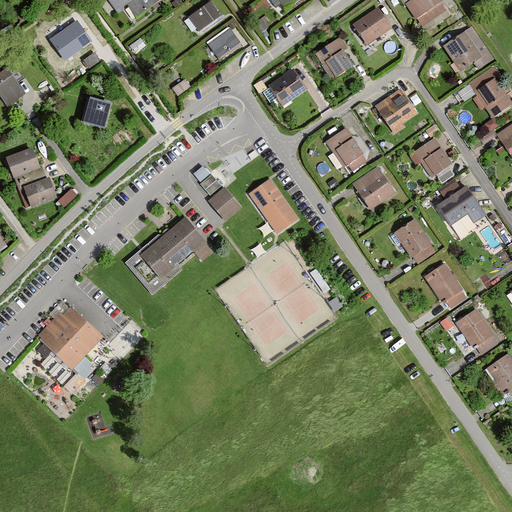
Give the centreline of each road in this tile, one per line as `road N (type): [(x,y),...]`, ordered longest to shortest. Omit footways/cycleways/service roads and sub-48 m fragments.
road 1 (residential): [(282,149),(508,478)]
road 2 (residential): [(282,149),(393,75),(409,74),(511,218)]
road 3 (tertiary): [(0,289),(90,196),(195,111)]
road 4 (residential): [(236,81),(348,0)]
